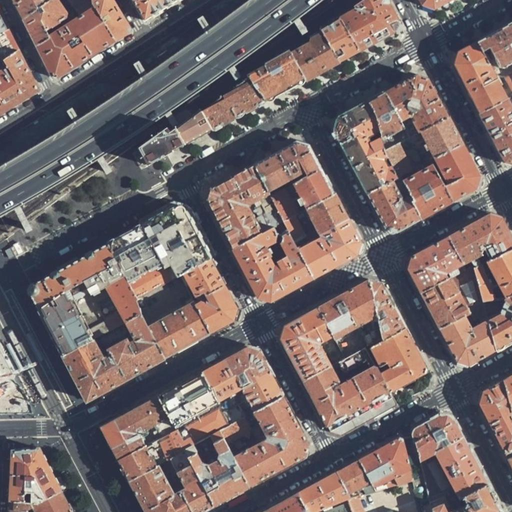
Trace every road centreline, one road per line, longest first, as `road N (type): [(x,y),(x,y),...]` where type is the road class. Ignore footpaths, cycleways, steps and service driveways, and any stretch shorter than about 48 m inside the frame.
road 1 (trunk): [(0,206),(128,131),(310,0)]
road 2 (trunk): [(275,0),(118,115),(0,183)]
road 3 (tertiary): [(0,429),(69,425),(258,325)]
road 4 (residential): [(504,192),(425,43)]
road 5 (tertiary): [(305,111),(385,257)]
road 6 (residential): [(182,180),(258,325)]
road 7 (residential): [(43,254),(182,180)]
road 8 (residential): [(258,325),(333,459)]
road 9 (residential): [(385,257),(456,389)]
road 10 (tertiary): [(258,325),(385,257)]
road 11 (residential): [(333,459),(456,389)]
road 12 (residential): [(182,180),(305,111)]
road 13 (tertiary): [(425,43),(305,111)]
road 14 (tertiary): [(385,257),(504,192)]
road 15 (residential): [(456,389),(511,498)]
